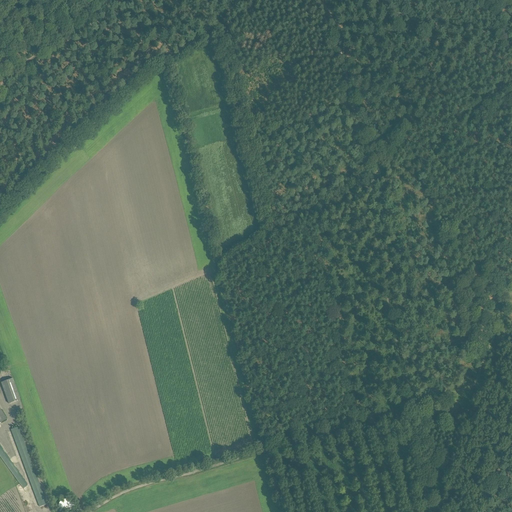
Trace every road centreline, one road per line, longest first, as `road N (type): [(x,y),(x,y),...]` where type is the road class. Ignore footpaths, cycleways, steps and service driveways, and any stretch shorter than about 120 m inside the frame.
road 1 (track): [(87,511),(133,488),(463,392),(511,278)]
road 2 (track): [(325,0),(368,177),(407,408)]
road 3 (track): [(371,0),(422,22),(488,30),(511,49)]
road 4 (track): [(90,0),(0,92)]
